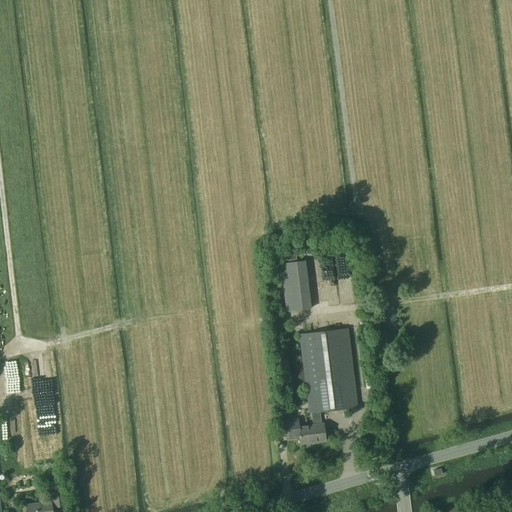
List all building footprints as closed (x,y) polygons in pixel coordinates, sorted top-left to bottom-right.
[(305,261),(298,261),(281,263),(286,312),(310,309),(305,261)] [(300,427),(301,437),(302,444),(326,441),(324,424),(322,424),(320,412),(358,408),(349,329),(300,334),(309,413),(312,413),(314,425),(300,427)] [(301,437),(300,427),(299,419),(286,421),(288,439),(301,437)] [(65,506),(63,490),(52,491),(54,507),(65,506)] [(52,507),(51,502),(26,505),(26,511),(52,511),(54,511),(53,507),(52,507)]
